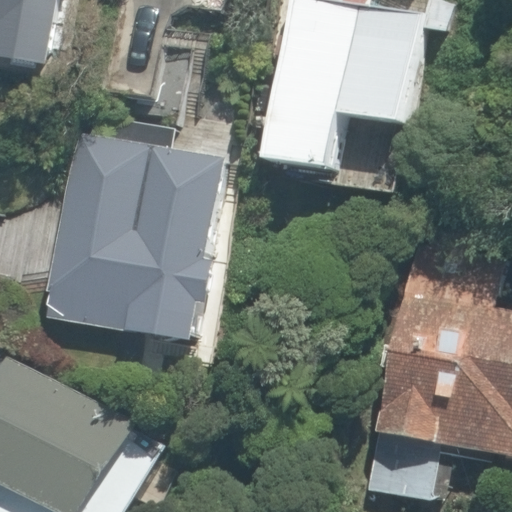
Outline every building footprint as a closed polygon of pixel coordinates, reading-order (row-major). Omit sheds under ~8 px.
[(0,0),(0,72),(50,79),(60,0),(0,0)] [(405,143),(429,11),(371,0),(293,0),(262,173),(336,187),(346,132),(405,143)] [(229,178),(78,147),(42,321),(192,353),(229,178)] [(511,472),(511,262),(412,249),(380,496),(442,504),(448,464),(511,472)] [(0,382),(0,506),(10,511),(141,511),(172,456),(8,367),(0,382)]
